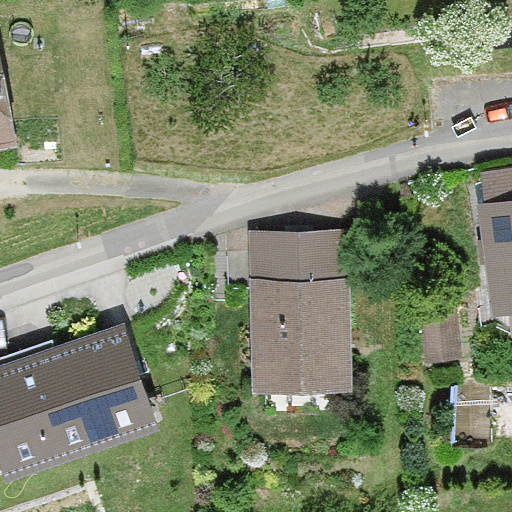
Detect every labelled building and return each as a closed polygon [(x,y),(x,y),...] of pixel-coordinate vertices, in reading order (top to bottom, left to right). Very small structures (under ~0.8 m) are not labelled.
[(0,146),(19,143),(1,36),(0,36),(0,146)] [(511,196),(480,201),(493,306),(511,303),(511,196)] [(351,225),(248,227),(251,384),(353,382),(351,225)] [(455,302),(418,303),(419,359),(456,358),(455,302)] [(159,420),(125,318),(0,359),(0,464),(3,473),(159,420)]
